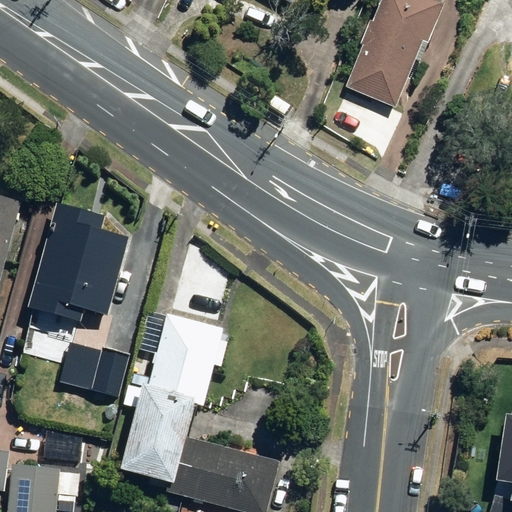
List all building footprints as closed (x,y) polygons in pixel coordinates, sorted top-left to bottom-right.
[(393,0),(351,87),(400,111),(424,61),(430,64),(457,9),(438,0),(423,0),(424,1),(422,0),(393,0)] [(286,116),(293,106),(273,93),(266,103),(286,116)] [(0,259),(9,261),(24,200),(0,193),(0,259)] [(36,311),(87,324),(90,311),(115,317),(135,239),(108,232),(112,217),(64,205),(36,311)] [(0,297),(9,261),(0,259),(0,297)] [(181,494),(248,511),(271,511),(284,462),(196,438),(226,330),(173,316),(131,471),(183,484),(181,494)] [(94,392),(123,399),(134,357),(106,349),(94,392)] [(511,510),(511,425),(494,423),(484,488),(504,491),(501,509),(511,510)] [(0,486),(8,488),(13,451),(0,448),(0,486)] [(62,511),(65,469),(18,466),(14,511),(62,511)]
